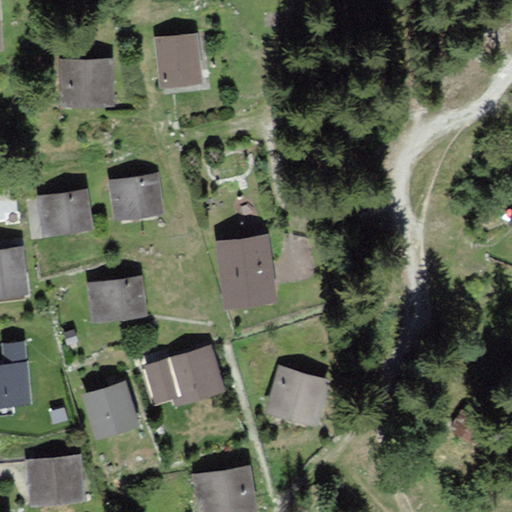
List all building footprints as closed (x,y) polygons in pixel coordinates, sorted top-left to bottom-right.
[(198,40),(156,42),(158,89),(200,87),(198,40)] [(114,63),(59,64),(60,111),(115,110),(114,63)] [(157,178),(110,185),(115,222),(162,215),(157,178)] [(87,194),(38,201),(43,238),(92,231),(87,194)] [(275,303),(269,238),(219,243),(225,307),(275,303)] [(22,251),(0,253),(0,298),(27,296),(22,251)] [(141,280),(90,286),(94,324),(145,319),(141,280)] [(210,350),(143,369),(154,407),(173,402),(175,409),(222,396),(210,350)] [(29,363),(0,364),(0,409),(32,408),(29,363)] [(328,383),(281,369),(267,415),(315,429),(328,383)] [(126,384),(85,397),(98,440),(139,428),(126,384)] [(79,459),(29,462),(32,507),(82,504),(79,459)] [(256,511),(250,469),(195,477),(200,511),(256,511)]
